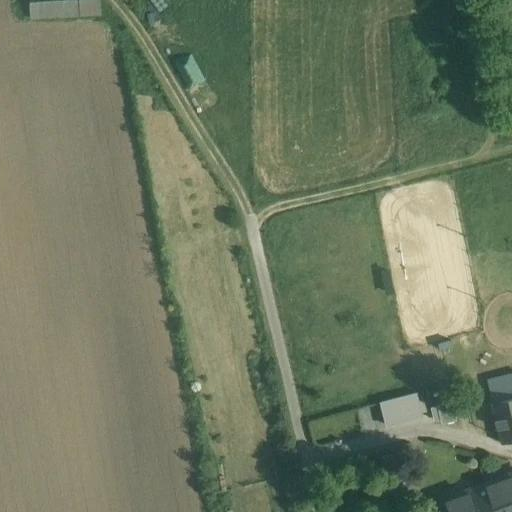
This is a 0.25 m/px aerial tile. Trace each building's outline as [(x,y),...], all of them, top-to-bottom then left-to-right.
[(84,0),(32,2),(32,16),(103,14),(102,0),(84,0)] [(511,371),(486,378),(491,400),(490,401),(499,442),(511,439),(511,371)] [(418,393),(378,402),(385,429),(425,419),(418,393)] [(441,423),(460,416),(455,401),(436,408),(441,423)] [(511,511),(511,474),(442,499),(446,511),(511,511)]
